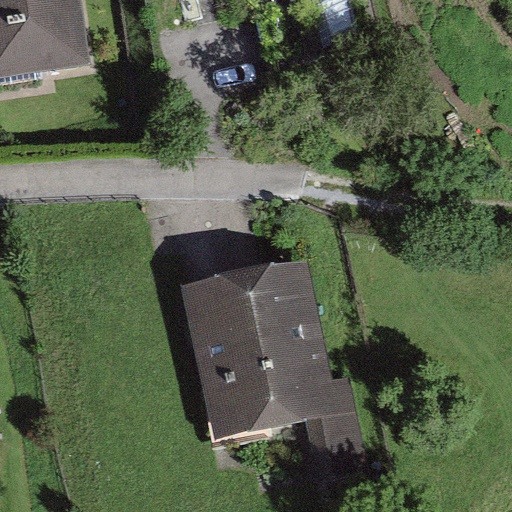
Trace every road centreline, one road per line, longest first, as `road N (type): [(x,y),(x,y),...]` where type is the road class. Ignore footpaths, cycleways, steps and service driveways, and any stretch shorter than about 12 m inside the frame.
road 1 (residential): [(268,179),(0,183)]
road 2 (track): [(511,211),(268,179)]
